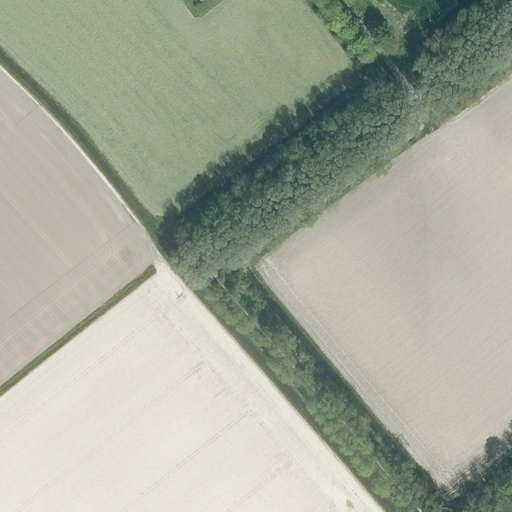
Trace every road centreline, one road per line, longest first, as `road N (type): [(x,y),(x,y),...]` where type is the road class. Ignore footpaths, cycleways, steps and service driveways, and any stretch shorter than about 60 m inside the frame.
road 1 (track): [(0,68),(126,210),(180,285)]
road 2 (track): [(339,0),(439,126)]
